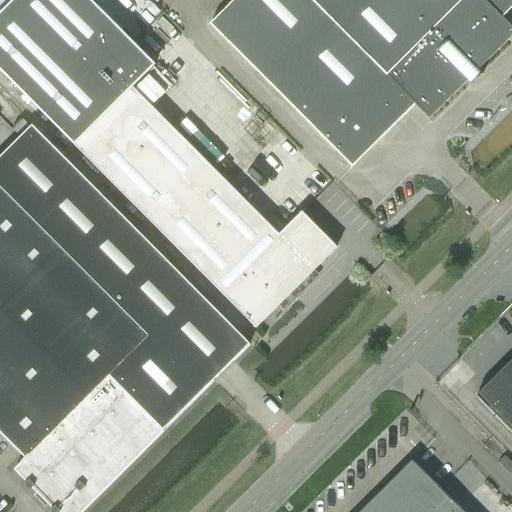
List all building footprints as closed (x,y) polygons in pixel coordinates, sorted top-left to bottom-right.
[(278,235),(132,88),(155,65),(89,0),(13,0),(0,13),(0,71),(256,328),(279,305),(284,311),(319,276),(314,271),(337,248),(301,212),(278,235)] [(511,0),(233,0),(209,25),(352,168),(414,106),(428,120),(466,82),(471,86),(482,75),(478,70),(511,36),(511,28),(502,18),(511,7),(511,0)] [(13,131),(20,138),(0,157),(0,433),(37,471),(26,482),(56,511),(81,511),(249,346),(31,126),(30,128),(23,121),(13,131)] [(511,360),(476,396),(511,432),(511,360)] [(463,511),(411,460),(359,511),(463,511)]
